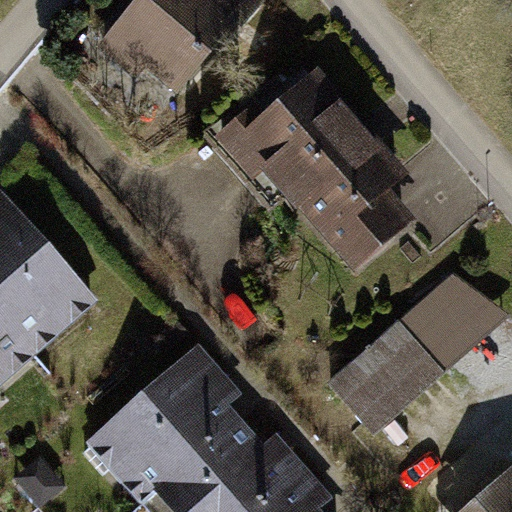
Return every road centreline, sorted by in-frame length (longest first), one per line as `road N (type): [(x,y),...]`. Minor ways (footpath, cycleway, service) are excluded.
road 1 (residential): [(511,173),(363,0)]
road 2 (track): [(356,503),(480,428),(511,397)]
